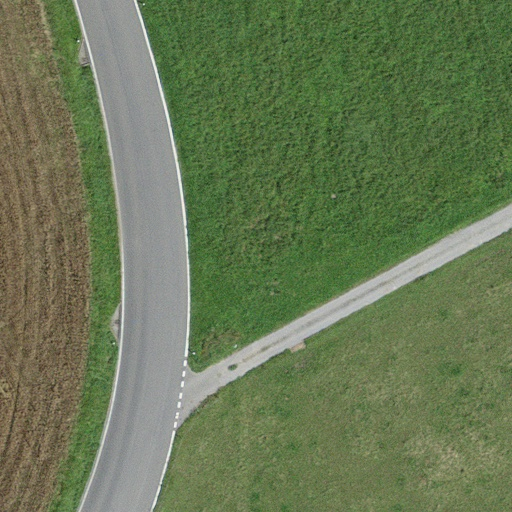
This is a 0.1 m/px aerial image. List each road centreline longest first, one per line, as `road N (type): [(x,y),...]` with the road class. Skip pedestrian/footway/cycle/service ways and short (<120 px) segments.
road 1 (tertiary): [(117,511),(143,418),(154,315),(152,222),(137,117),(104,0)]
road 2 (track): [(143,418),(511,219)]
